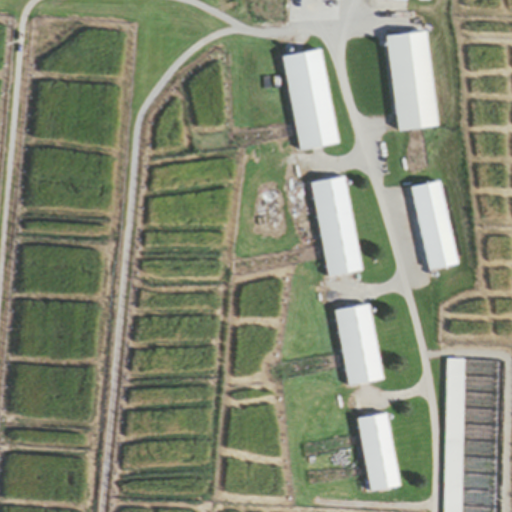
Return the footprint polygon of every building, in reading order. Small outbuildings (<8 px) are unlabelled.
[(386,39),(394,134),(437,130),(428,35),(386,39)] [(281,59),(297,153),(336,147),(320,53),(281,59)] [(310,185),(326,280),(360,275),(344,180),(310,185)] [(368,308),(335,313),(347,389),(380,384),(368,308)] [(387,417),(358,421),(369,495),(398,491),(387,417)]
